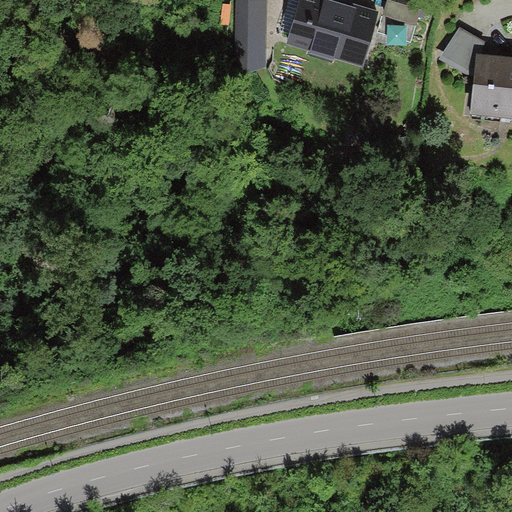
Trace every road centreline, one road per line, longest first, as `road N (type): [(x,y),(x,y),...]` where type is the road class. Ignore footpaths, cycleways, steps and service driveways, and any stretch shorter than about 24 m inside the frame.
road 1 (secondary): [(511,407),(186,456),(0,511)]
road 2 (track): [(136,511),(89,368)]
